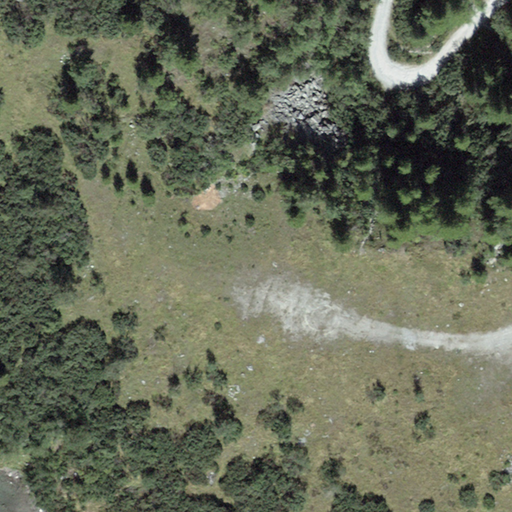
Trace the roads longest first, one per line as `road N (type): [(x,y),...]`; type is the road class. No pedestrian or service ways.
road 1 (track): [(511,336),(484,347),(413,344),(341,332),(252,297)]
road 2 (track): [(500,0),(443,57),(393,82),(380,63),(388,0)]
